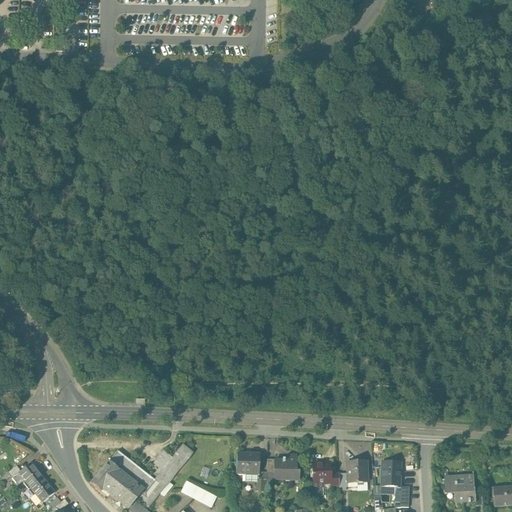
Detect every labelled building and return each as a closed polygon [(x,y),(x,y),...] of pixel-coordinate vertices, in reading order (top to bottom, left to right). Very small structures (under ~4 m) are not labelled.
[(116,451),(93,484),(132,511),(151,511),(148,510),(160,494),(164,497),(173,485),(171,484),(193,452),(183,444),(173,458),(163,450),(153,464),(158,468),(153,476),(116,451)] [(259,455),(236,455),(236,474),(245,474),(245,483),(257,483),(257,480),(257,475),(258,475),(259,473),(259,455)] [(287,461),(284,461),(284,460),(282,460),(282,461),(274,460),(274,481),(298,482),(298,473),(295,473),(295,456),(288,456),(287,461)] [(274,460),(267,460),(266,481),(266,483),(274,483),(274,481),(274,460)] [(357,463),(357,462),(349,462),(349,463),(347,463),(347,474),(348,484),(367,483),(366,465),(359,466),(359,463),(357,463)] [(400,464),(382,463),(381,487),(399,488),(400,464)] [(30,464),(11,479),(17,486),(24,480),(30,488),(42,479),(30,464)] [(329,464),(311,465),(312,485),(330,484),(330,475),(329,464)] [(266,473),(259,473),(258,475),(257,475),(257,480),(257,483),(256,492),(263,492),(264,481),(266,481),(266,473)] [(347,474),(338,475),(339,486),(339,491),(348,491),(348,484),(347,474)] [(338,475),(330,475),(330,484),(330,486),(339,486),(338,475)] [(466,476),(455,477),(455,480),(445,480),(446,494),(455,494),(456,504),(469,503),(469,504),(471,504),(471,503),(476,503),(476,495),(476,490),(474,490),(474,480),(466,480),(466,476)] [(30,488),(23,494),(34,508),(41,502),(42,503),(54,494),(42,479),(30,488)] [(198,489),(186,483),(181,493),(193,499),(198,489)] [(511,487),(492,489),(492,490),(497,489),(498,497),(494,497),(495,508),(511,506),(511,487)] [(215,498),(198,489),(193,499),(210,508),(215,498)] [(56,498),(47,506),(51,510),(55,507),(60,503),(56,498)] [(60,503),(55,507),(58,511),(68,504),(64,500),(60,503)]
